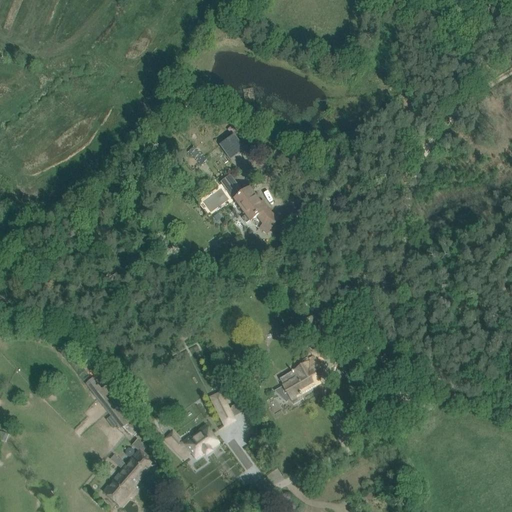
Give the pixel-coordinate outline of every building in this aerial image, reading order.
[(243,194),(243,193),(230,176),(220,183),(234,201),(235,200),(247,215),(243,218),(246,224),(251,221),(258,216),(263,224),(260,228),(267,233),(272,227),(278,220),(270,213),(265,206),(263,208),(250,189),(243,194)] [(315,316),(300,325),(314,348),(329,339),(315,316)] [(189,327),(179,334),(184,341),(194,334),(189,327)] [(231,360),(227,351),(217,356),(221,364),(231,360)] [(293,372),(280,380),(291,398),(286,403),(287,403),(289,401),(294,405),(303,399),(301,396),(302,396),(301,394),(306,392),(305,389),(317,382),(319,384),(312,371),(319,367),(315,359),(293,372)] [(255,375),(250,366),(236,372),(241,382),(255,375)] [(93,378),(85,384),(94,396),(113,420),(120,429),(122,427),(132,436),(135,432),(139,436),(141,433),(139,429),(140,428),(135,418),(136,418),(128,408),(109,384),(105,387),(102,389),(93,378)] [(213,403),(225,426),(235,421),(223,398),(213,403)] [(215,447),(219,444),(206,426),(195,434),(197,438),(186,446),(175,435),(167,442),(185,459),(192,453),(197,460),(205,454),(206,455),(212,451),(209,448),(213,445),(215,447)] [(1,432),(0,434),(0,439),(6,442),(9,434),(1,432)] [(127,466),(141,478),(154,463),(140,451),(127,466)] [(128,494),(141,478),(127,466),(117,477),(111,472),(98,487),(105,493),(112,499),(119,505),(129,494),(128,494)]
